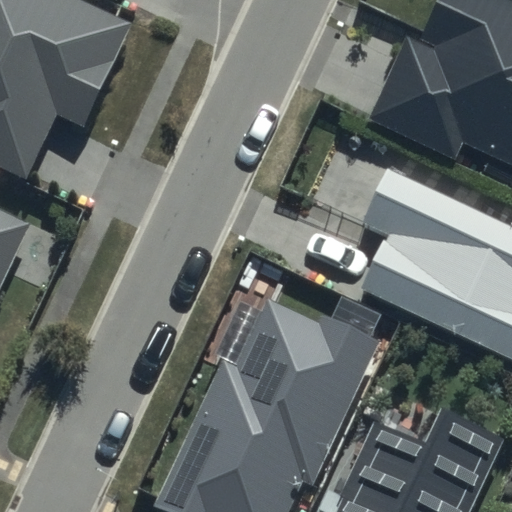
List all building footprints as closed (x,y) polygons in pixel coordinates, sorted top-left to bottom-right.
[(130,25),(75,0),(0,0),(0,167),(27,180),(56,114),(83,126),(130,25)] [(511,4),(503,0),(432,0),(416,38),(405,34),(366,119),(455,160),(462,145),(511,167),(511,4)] [(511,225),(388,168),(363,222),(387,233),(361,288),(511,358),(511,225)] [(0,285),(30,223),(0,208),(0,285)] [(317,322),(268,300),(238,365),(220,357),(152,505),(167,511),(288,511),(303,481),(314,486),(381,341),(321,313),(317,322)] [(426,445),(374,421),(331,511),(470,511),(505,440),(443,411),(426,445)]
